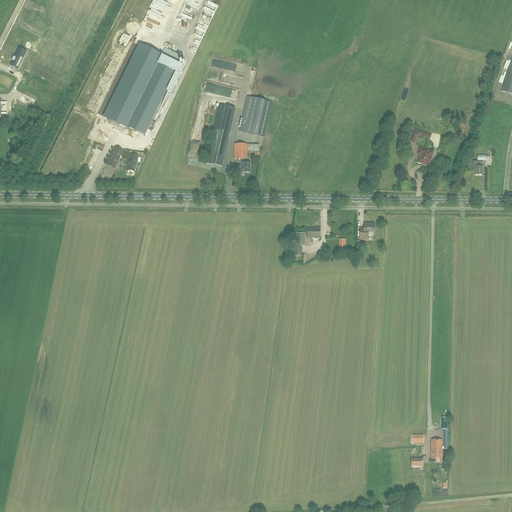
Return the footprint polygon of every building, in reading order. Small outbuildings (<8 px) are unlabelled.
[(173,30),(170,36),(173,38),(183,42),(185,35),(173,30)] [(197,52),(201,44),(195,41),(196,39),(193,37),(187,47),(197,52)] [(184,67),(161,56),(141,46),(106,118),(126,128),(127,126),(144,135),(149,125),(153,127),(156,122),(152,120),(159,106),(163,108),(184,67)] [(177,58),(179,55),(166,49),(165,52),(172,55),(171,56),(177,58)] [(10,65),(17,69),(24,56),(21,54),(20,53),(17,52),(14,57),(12,61),(10,65)] [(511,59),(501,91),(511,94),(511,59)] [(248,97),(240,132),(263,137),(271,102),(248,97)] [(208,154),(224,157),(235,108),(219,104),(208,154)] [(414,129),(412,137),(416,138),(421,136),(425,137),(427,133),(414,129)] [(146,136),(140,142),(142,144),(148,138),(146,136)] [(247,152),(247,144),(234,144),(234,159),(243,159),(242,172),(250,172),(250,163),(246,163),(247,152)] [(259,145),(247,144),(247,152),(254,152),(254,156),(259,156),(259,152),(259,145)] [(115,147),(106,165),(114,169),(123,151),(115,147)] [(423,155),(425,150),(419,148),(418,152),(419,154),(420,155),(418,161),(419,163),(424,164),(426,160),(425,160),(426,157),(425,157),(426,155),(423,155)] [(433,152),(425,150),(423,155),(426,155),(425,157),(426,157),(425,160),(426,160),(424,164),(427,165),(429,164),(433,152)] [(221,167),(224,157),(208,154),(206,164),(221,167)] [(137,163),(138,156),(131,155),(130,161),(128,161),(127,171),(135,172),(136,163),(137,163)] [(482,175),(482,167),(480,167),(480,162),(473,162),(472,172),(475,172),(475,175),(482,175)] [(360,233),(360,239),(368,239),(368,236),(374,236),(374,224),(368,224),(364,224),(364,228),(360,228),(360,233)] [(307,228),(307,238),(320,238),(320,229),(307,228)] [(294,233),(294,246),(294,256),(301,256),(302,246),(304,246),(304,233),(294,233)] [(412,443),(423,443),(423,435),(412,435),(412,443)] [(431,440),(431,459),(442,459),(441,440),(431,440)]
